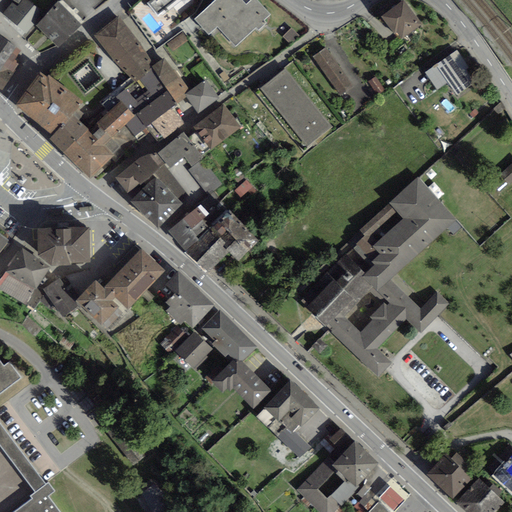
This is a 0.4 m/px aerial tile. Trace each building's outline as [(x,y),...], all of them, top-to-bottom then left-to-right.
[(25,33),(43,13),(27,0),(23,0),(17,7),(12,3),(2,14),(25,33)] [(182,0),(151,0),(147,3),(158,18),(182,0)] [(214,0),(195,19),(208,35),(217,27),(236,46),(255,28),(258,30),(266,24),(263,20),(270,15),(257,0),(251,0),(246,5),(242,0),(214,0)] [(422,24),(404,0),(382,17),(394,34),(397,32),(402,39),(422,24)] [(81,25),(58,2),(35,26),(58,48),(81,25)] [(153,65),(118,16),(92,36),(129,78),(133,83),(151,67),(153,65)] [(183,32),(166,44),(172,53),(189,40),(183,32)] [(0,37),(0,69),(11,77),(18,65),(14,63),(22,51),(0,37)] [(354,89),(325,48),(312,57),(341,98),(354,89)] [(469,69),(457,51),(425,72),(437,90),(446,84),(455,97),(473,84),(464,72),(469,69)] [(153,65),(151,67),(176,105),(187,98),(184,95),(190,91),(165,58),(153,65)] [(101,79),(88,64),(75,75),(88,90),(101,79)] [(176,105),(151,67),(133,83),(129,78),(113,93),(120,101),(135,117),(136,116),(150,132),(159,143),(184,124),(173,108),(176,105)] [(0,89),(2,91),(11,77),(0,69),(0,89)] [(332,127),(286,69),(260,89),(306,147),(332,127)] [(46,77),(40,72),(27,88),(68,120),(73,115),(83,102),(48,75),(46,77)] [(376,77),(369,81),(378,95),(385,90),(376,77)] [(206,80),(190,91),(184,95),(187,98),(198,114),(219,99),(206,80)] [(68,120),(27,88),(16,105),(52,136),(68,120)] [(120,101),(96,123),(101,128),(94,134),(114,156),(118,161),(150,132),(136,116),(135,117),(120,101)] [(223,104),(194,126),(211,150),(241,127),(223,104)] [(89,129),(73,115),(68,120),(52,136),(50,139),(64,154),(89,129)] [(94,134),(89,129),(64,154),(90,179),(114,156),(94,134)] [(183,133),(157,153),(169,168),(184,157),(191,166),(202,157),(183,133)] [(142,157),(115,178),(132,199),(153,178),(155,177),(152,175),(163,165),(165,163),(155,152),(142,157)] [(203,159),(189,170),(208,196),(223,185),(203,159)] [(511,163),(499,176),(507,185),(511,180),(511,163)] [(155,177),(182,205),(190,197),(163,165),(152,175),(155,177)] [(182,205),(155,177),(153,178),(132,199),(130,201),(158,229),(182,205)] [(358,279),(371,292),(388,275),(392,280),(456,219),(420,178),(359,230),(364,236),(351,247),(371,266),(362,274),(358,279)] [(168,231),(176,240),(202,219),(209,213),(202,204),(168,231)] [(259,242),(228,210),(209,228),(226,246),(224,248),(228,252),(238,262),(259,242)] [(202,219),(176,240),(184,251),(209,228),(202,219)] [(88,224),(38,224),(38,252),(50,262),(70,262),(70,259),(88,259),(88,224)] [(207,272),(228,252),(224,248),(226,246),(209,228),(184,251),(207,272)] [(0,251),(9,241),(0,233),(0,251)] [(116,293),(128,305),(165,268),(142,245),(104,282),(116,293)] [(8,269),(36,288),(50,267),(21,248),(7,269),(8,269)] [(362,274),(342,253),(331,263),(340,274),(331,282),(323,274),(312,284),(319,291),(302,306),(322,327),(327,323),(339,311),(344,316),(371,292),(358,279),(362,274)] [(185,316),(193,324),(214,302),(178,267),(165,280),(174,288),(165,298),(170,302),(166,306),(181,321),(185,316)] [(36,288),(8,269),(0,281),(0,288),(25,305),(36,288)] [(388,275),(371,292),(383,304),(368,319),(371,322),(361,333),(344,316),(339,311),(327,323),(333,329),(330,332),(375,378),(389,364),(375,349),(403,322),(418,336),(451,304),(438,291),(420,308),(392,280),(388,275)] [(113,296),(116,293),(104,282),(103,284),(95,276),(76,296),(101,321),(119,302),(113,296)] [(54,282),(40,290),(56,316),(70,308),(54,282)] [(220,306),(201,325),(213,337),(210,340),(224,354),(228,350),(233,356),(242,358),(257,344),(220,306)] [(212,347),(194,329),(176,348),(193,366),(212,347)] [(233,356),(211,377),(222,388),(227,384),(230,387),(233,384),(253,405),(271,388),(242,358),(233,356)] [(0,394),(21,378),(8,362),(3,366),(0,361),(0,394)] [(319,404),(289,376),(264,402),(279,417),(291,405),(295,408),(289,414),(299,424),(319,404)] [(47,484),(0,422),(0,444),(36,492),(47,484)] [(350,438),(340,428),(330,440),(339,449),(350,438)] [(355,441),(332,465),(338,471),(355,488),(358,485),(379,463),(355,441)] [(511,491),(511,452),(490,476),(510,494),(511,491)] [(469,478),(443,453),(423,473),(449,498),(469,478)] [(333,473),(322,463),(296,491),(318,511),(335,511),(360,486),(358,485),(355,488),(338,471),(336,474),(344,482),(328,499),(318,489),(333,473)] [(495,511),(505,501),(475,474),(450,501),(462,511),(495,511)] [(59,511),(47,497),(53,492),(47,484),(36,492),(31,496),(32,498),(13,511),(59,511)] [(379,501),(368,511),(389,511),(390,511),(379,501)]
